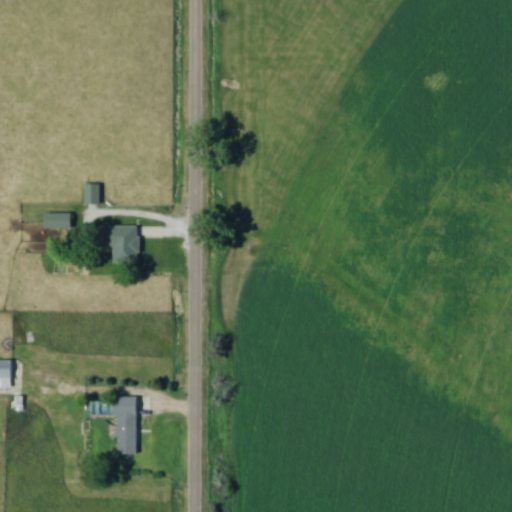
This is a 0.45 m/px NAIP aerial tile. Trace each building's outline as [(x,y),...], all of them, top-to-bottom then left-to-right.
[(86,206),(102,206),(102,184),(86,184),(86,206)] [(73,214),(47,214),(47,229),(73,229),(73,214)] [(162,238),(162,227),(100,227),(100,247),(115,247),(115,265),(140,265),(140,238),(162,238)] [(0,382),(0,351),(15,352),(15,383),(0,382)] [(139,398),(118,398),(118,455),(139,455),(139,398)]
